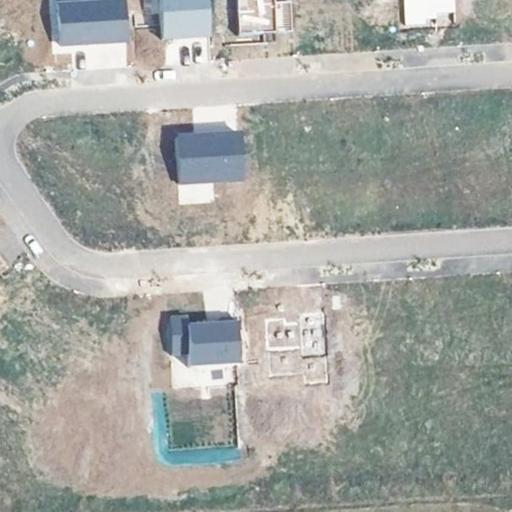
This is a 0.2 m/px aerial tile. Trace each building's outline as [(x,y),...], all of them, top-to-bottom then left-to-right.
[(0,0),(0,36),(4,34),(10,42),(42,40),(38,0),(0,0)] [(54,0),(58,46),(124,41),(121,0),(54,0)] [(157,0),(160,39),(207,36),(204,0),(157,0)] [(234,0),(237,35),(289,32),(288,2),(272,3),(272,0),(234,0)] [(372,22),(370,0),(312,0),(313,17),(352,14),(352,23),(372,22)] [(436,12),(454,11),(453,0),(403,0),(405,24),(425,23),(424,18),(436,17),(436,12)] [(511,0),(477,0),(478,11),(511,8),(511,0)] [(436,17),(437,22),(455,21),(454,11),(436,12),(436,17)] [(352,14),(313,17),(314,25),(352,23),(352,14)] [(126,43),(80,44),(81,68),(127,67),(126,43)] [(238,134),(174,138),(176,184),(241,181),(238,134)] [(501,347),(498,300),(465,302),(465,305),(454,306),(454,303),(431,304),(433,352),(501,347)] [(413,350),(410,305),(378,307),(378,311),(378,314),(368,314),(368,312),(345,313),(348,361),(382,359),(381,352),(413,350)] [(284,319),(265,320),(268,376),(303,374),(303,382),(326,381),(323,314),(299,316),(299,323),(285,324),(284,319)] [(185,317),(167,318),(170,356),(187,354),(189,368),(237,365),(234,319),(217,320),(217,325),(185,327),(185,317)] [(119,377),(66,380),(69,429),(88,428),(88,421),(121,419),(124,442),(154,441),(149,367),(119,369),(119,377)]
